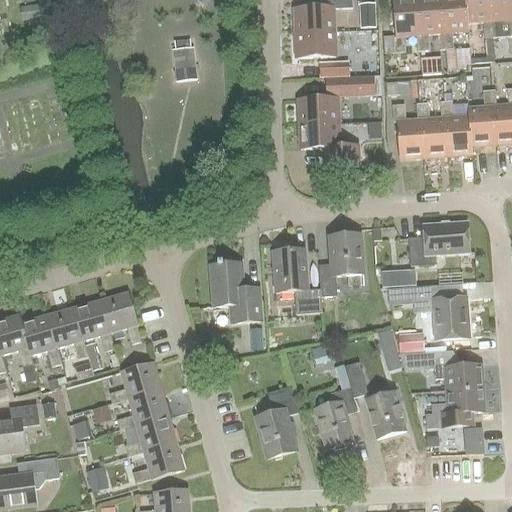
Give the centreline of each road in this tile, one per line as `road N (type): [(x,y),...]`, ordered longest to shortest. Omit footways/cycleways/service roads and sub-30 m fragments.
road 1 (residential): [(276,213),(451,202),(481,209),(499,233),(511,366)]
road 2 (residential): [(511,490),(237,508)]
road 3 (residential): [(237,508),(156,256)]
road 4 (residential): [(276,213),(269,0)]
road 5 (residential): [(0,293),(156,256)]
road 6 (residential): [(156,256),(172,242),(276,213)]
